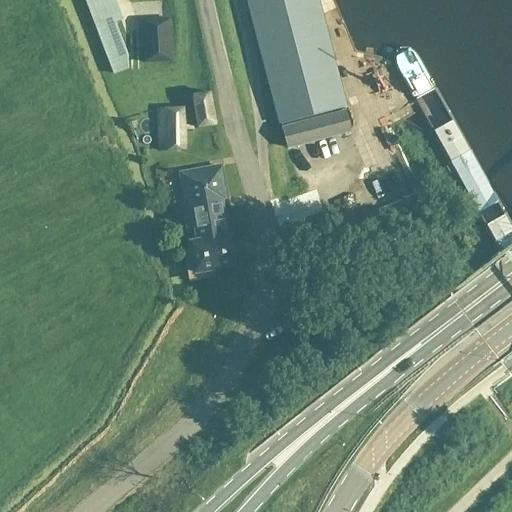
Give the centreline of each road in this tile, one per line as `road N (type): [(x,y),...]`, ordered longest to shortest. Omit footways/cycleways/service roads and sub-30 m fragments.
road 1 (unclassified): [(89,511),(197,418),(228,376),(262,297),(266,243),(207,0)]
road 2 (tertiary): [(337,511),(391,430),(511,326)]
road 3 (primary): [(342,406),(511,275)]
road 4 (primary): [(342,406),(262,458),(207,511)]
road 5 (primary): [(244,511),(342,406)]
